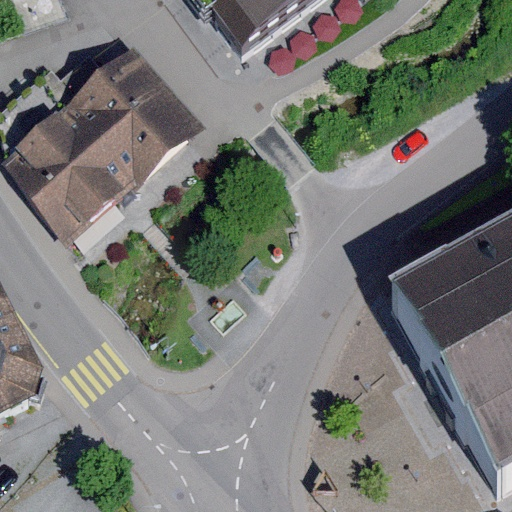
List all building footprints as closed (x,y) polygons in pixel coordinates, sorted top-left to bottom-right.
[(0,0),(0,29),(75,0),(0,0)] [(201,0),(254,78),(357,0),(201,0)] [(207,139),(149,66),(114,91),(98,73),(11,133),(20,178),(77,251),(132,205),(207,139)] [(511,242),(390,305),(441,404),(480,480),(511,463),(511,242)] [(0,298),(0,425),(51,400),(0,298)]
